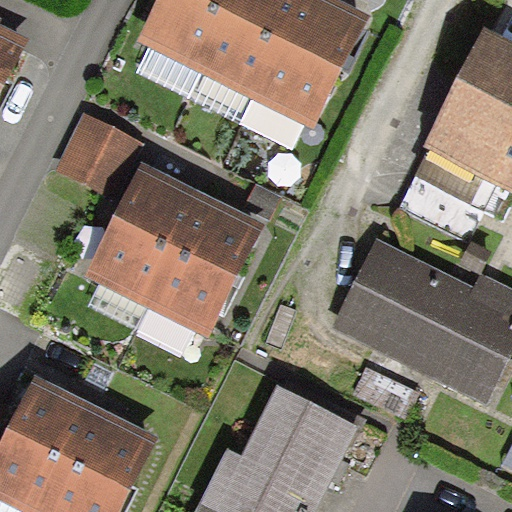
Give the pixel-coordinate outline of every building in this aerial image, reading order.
[(0,0),(0,104),(31,42),(2,28),(6,21),(0,17),(0,0)] [(201,73),(236,0),(165,0),(144,45),(201,73)] [(258,101),(307,0),(236,0),(201,73),(258,101)] [(315,129),(369,19),(329,0),(307,0),(258,101),(315,129)] [(511,49),(485,36),(415,179),(504,223),(511,206),(511,49)] [(118,205),(147,147),(86,116),(57,175),(118,205)] [(206,202),(144,171),(89,280),(151,311),(206,202)] [(267,232),(206,202),(151,311),(213,342),(267,232)] [(474,289),(377,242),(333,332),(487,407),(511,354),(511,294),(480,279),(474,289)] [(48,511),(97,418),(33,385),(0,449),(0,500),(22,511),(48,511)] [(318,511),(337,477),(360,430),(277,391),(245,461),(228,454),(201,511),(318,511)] [(0,429),(10,409),(0,403),(0,429)] [(129,511),(161,451),(97,418),(48,511),(129,511)]
